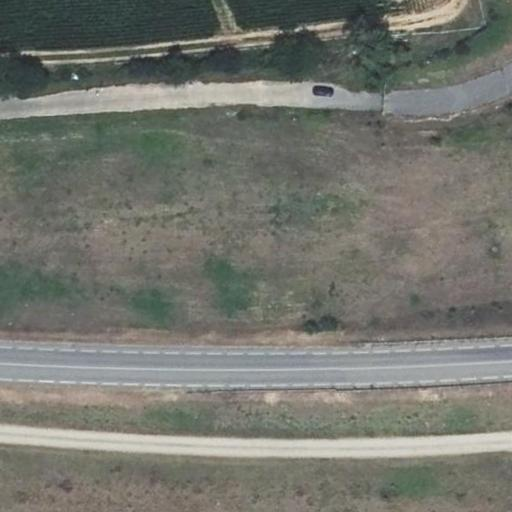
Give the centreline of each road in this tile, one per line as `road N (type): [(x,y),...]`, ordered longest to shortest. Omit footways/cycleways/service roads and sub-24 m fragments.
road 1 (track): [(511,439),(191,446),(0,432)]
road 2 (secondary): [(0,364),(214,370),(511,359)]
